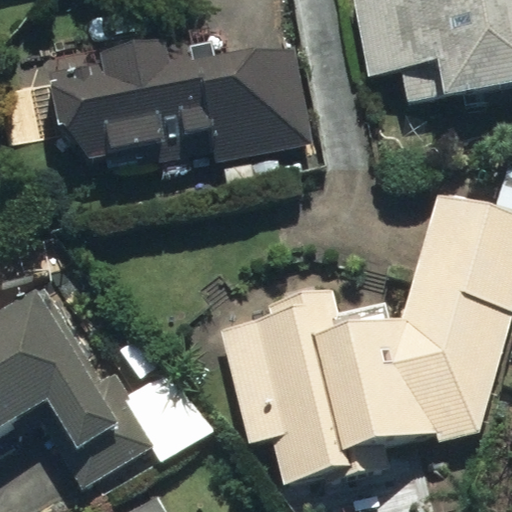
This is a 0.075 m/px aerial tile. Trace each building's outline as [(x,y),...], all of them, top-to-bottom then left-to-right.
[(511,0),(410,0),(352,13),(369,89),(440,73),(448,112),(511,97),(511,0)] [(95,91),(54,96),(63,173),(104,168),(106,182),(310,158),(298,60),(175,75),(173,62),(93,72),(95,91)] [(337,305),(223,329),(249,453),(273,448),(283,495),(393,472),(389,454),(441,443),(443,450),(480,444),(511,330),(511,224),(435,203),(398,335),(347,340),(337,305)] [(34,302),(0,323),(0,447),(48,417),(68,449),(56,456),(85,502),(157,457),(111,384),(92,395),(34,302)] [(166,511),(160,501),(140,511),(166,511)]
